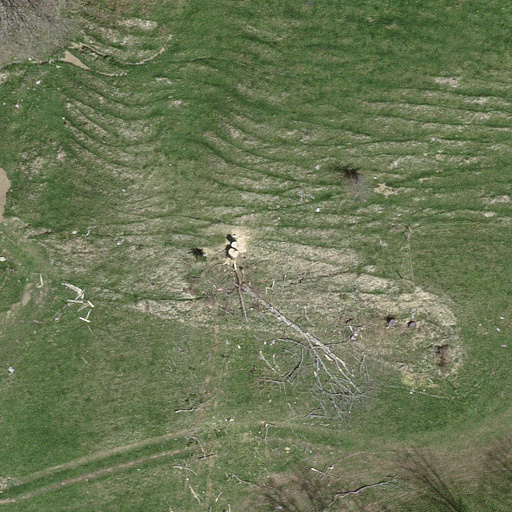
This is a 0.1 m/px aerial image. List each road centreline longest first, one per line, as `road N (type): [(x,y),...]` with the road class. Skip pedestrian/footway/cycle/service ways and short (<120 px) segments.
road 1 (track): [(0,479),(243,428),(511,464)]
road 2 (track): [(0,339),(31,321),(27,266),(0,250)]
